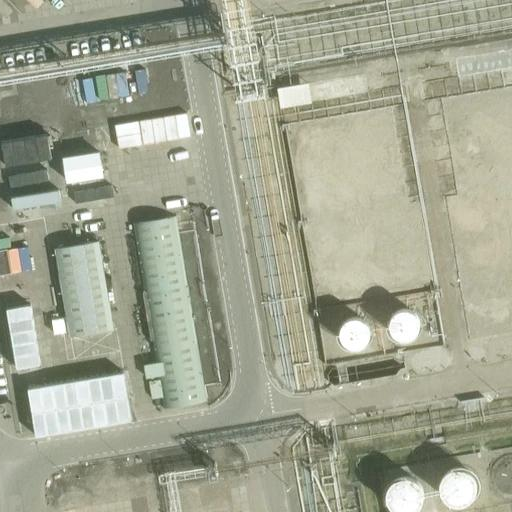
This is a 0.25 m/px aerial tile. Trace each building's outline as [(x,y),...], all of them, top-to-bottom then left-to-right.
[(511,45),(456,54),(459,75),(511,66),(511,45)] [(279,84),(282,104),(371,89),(368,70),(279,84)] [(462,115),(468,118),(473,117),(478,113),(479,107),(476,102),(471,99),(465,100),(461,104),(460,110),(462,115)] [(467,145),(472,148),(478,147),(482,143),(483,137),(481,132),(475,129),(470,130),(465,134),(464,140),(467,145)] [(102,130),(63,136),(65,148),(103,142),(102,130)] [(47,134),(1,142),(5,166),(52,158),(47,134)] [(100,153),(63,159),(68,185),(104,179),(100,153)] [(471,175),(476,178),(482,177),(486,173),(487,167),(484,162),(479,159),(473,160),(469,164),(468,170),(471,175)] [(47,170),(8,176),(10,188),(49,182),(47,170)] [(112,186),(74,192),(76,204),(114,198),(112,186)] [(14,211),(60,203),(59,192),(12,200),(14,211)] [(498,213),(501,220),(507,224),(511,224),(511,197),(510,197),(503,200),(499,206),(498,213)] [(462,218),(465,225),(470,229),(477,230),(484,227),(488,221),(489,214),(486,208),(480,203),(473,203),(467,205),(462,211),(462,218)] [(389,230),(392,237),(398,241),(405,242),(412,239),(416,233),(417,226),(414,219),(408,215),(401,214),(394,217),(390,223),(389,230)] [(209,401),(177,215),(134,222),(164,408),(209,401)] [(352,237),(355,243),(360,247),(368,248),(374,245),(378,239),(379,232),(376,226),(370,222),(363,221),(357,224),(353,229),(352,237)] [(317,242),(320,249),(325,253),(333,254),(339,251),(343,245),(344,238),(341,231),(335,227),(328,226),(322,229),(318,235),(317,242)] [(468,252),(471,259),(476,263),(483,263),(490,261),(494,255),(495,248),(492,241),(486,237),(479,236),(473,239),(469,245),(468,252)] [(101,240),(56,248),(71,336),(115,329),(101,240)] [(0,275),(12,274),(8,250),(0,250),(0,275)] [(396,267),(399,274),(405,278),(412,279),(418,276),(422,270),(423,263),(420,257),(415,252),(407,252),(401,255),(397,260),(396,267)] [(490,311),(495,316),(503,318),(511,316),(511,314),(511,290),(511,289),(503,287),(495,290),(490,295),(488,303),(490,311)] [(394,325),(399,330),(407,332),(415,330),(420,325),(422,317),(420,309),(414,304),(407,302),(399,304),(393,309),(391,317),(394,325)] [(344,334),(349,339),(357,341),(365,339),(370,333),(372,326),(370,318),(364,313),(357,311),(349,313),(343,318),(341,326),(344,334)] [(37,437),(117,424),(109,374),(28,388),(37,437)] [(511,455),(510,456),(505,458),(501,460),(497,464),(495,469),(495,474),(495,479),(497,483),(500,487),(504,490),(509,492),(511,492),(511,455)] [(476,489),(477,484),(476,478),(475,473),(471,469),(467,466),(462,464),(456,464),(451,466),(446,469),(443,473),(441,478),(440,483),(442,489),(444,493),(448,497),(453,500),(458,500),(464,500),(469,497),(473,494),(476,489)] [(422,498),(423,493),(422,487),(419,482),(415,478),(410,476),(404,476),(398,477),(394,480),(390,485),(388,490),(388,496),(390,501),(394,506),(399,509),(404,510),(410,510),(415,507),(419,503),(422,498)]
